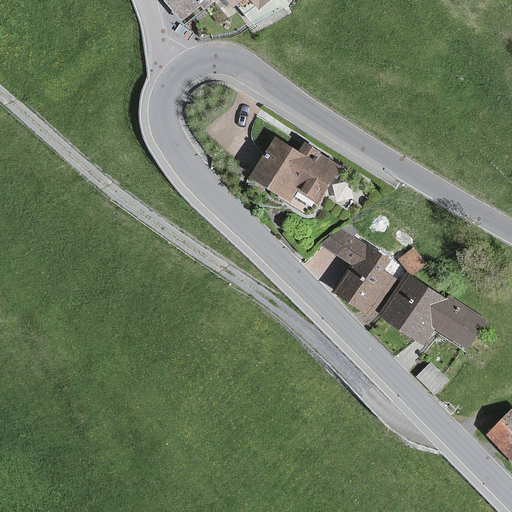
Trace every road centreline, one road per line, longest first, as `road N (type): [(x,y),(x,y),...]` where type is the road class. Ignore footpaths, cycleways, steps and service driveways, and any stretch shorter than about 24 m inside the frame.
road 1 (residential): [(511,499),(179,156),(163,106),(179,73)]
road 2 (track): [(0,92),(106,185),(258,292),(398,419),(429,411)]
road 3 (residential): [(179,73),(211,58),(238,63),(418,178),(511,225)]
